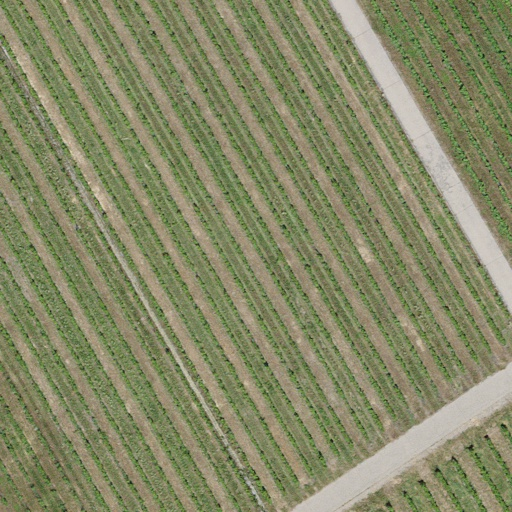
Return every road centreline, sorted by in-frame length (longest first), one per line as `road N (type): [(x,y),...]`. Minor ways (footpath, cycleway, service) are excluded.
road 1 (track): [(345,0),(511,284)]
road 2 (track): [(511,382),(317,511)]
